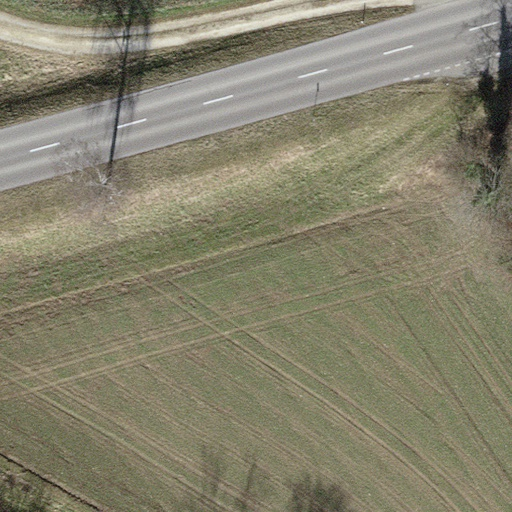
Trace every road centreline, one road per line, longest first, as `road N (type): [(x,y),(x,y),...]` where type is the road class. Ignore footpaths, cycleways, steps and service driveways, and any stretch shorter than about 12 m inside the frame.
road 1 (primary): [(0,163),(511,20)]
road 2 (track): [(0,23),(33,37),(143,41),(352,0)]
